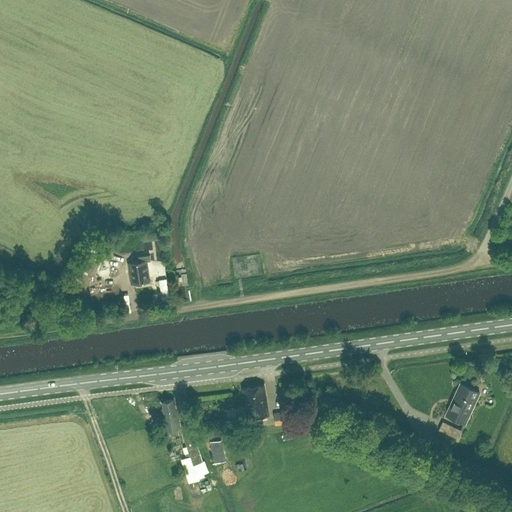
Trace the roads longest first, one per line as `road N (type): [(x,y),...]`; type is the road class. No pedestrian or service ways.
road 1 (primary): [(0,394),(511,323)]
road 2 (track): [(267,373),(273,390),(297,406),(511,504)]
